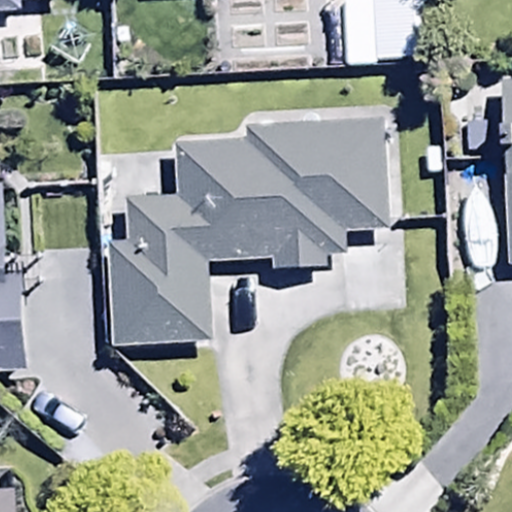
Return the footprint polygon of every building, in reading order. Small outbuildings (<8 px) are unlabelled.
[(0,0),(0,22),(19,21),(18,11),(64,9),(63,0),(0,0)] [(371,0),(371,2),(346,3),(348,71),(420,68),(418,0),(371,0)] [(511,87),(500,88),(507,279),(511,278),(511,87)] [(383,130),(251,135),(243,151),(174,154),(176,205),(128,206),(129,251),(109,251),(113,355),(211,351),(208,272),(272,270),(272,279),(330,277),(329,259),(352,258),(351,239),(387,237),(383,130)] [(0,379),(28,378),(21,281),(5,282),(0,208),(0,379)] [(0,511),(16,511),(16,496),(0,496),(0,511)]
